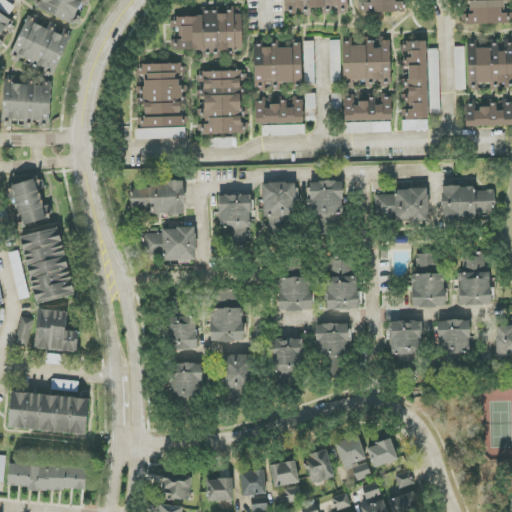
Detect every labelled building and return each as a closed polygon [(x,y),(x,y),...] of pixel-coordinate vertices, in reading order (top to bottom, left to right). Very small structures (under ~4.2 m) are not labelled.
[(15,7),(4,0),(0,0),(0,9),(9,15),(15,7)] [(38,0),(35,8),(78,26),(82,18),(76,15),(82,2),(83,2),(83,0),(38,0)] [(284,0),(285,14),(311,13),(311,11),(337,10),(337,14),(348,13),(347,0),(284,0)] [(386,0),(387,10),(402,11),(402,0),(396,0),(386,0)] [(504,0),(471,1),(471,14),(466,14),(466,24),(511,23),(511,12),(504,13),(504,0)] [(242,14),(234,14),(234,11),(214,12),(214,11),(202,12),(202,17),(170,17),(170,28),(173,28),(174,50),(203,50),(203,58),(235,57),(235,49),(243,49),(242,14)] [(29,16),(12,55),(55,73),(72,33),(63,29),(61,34),(34,22),(36,19),(29,16)] [(343,43),(343,88),(353,88),(353,80),(366,80),(366,89),(378,89),(378,87),(391,87),(390,40),(377,41),(377,42),(365,42),(365,43),(343,43)] [(314,41),(303,42),(305,85),(315,85),(314,41)] [(428,131),(427,41),(401,42),(401,57),(400,57),(401,68),(406,68),(407,107),(403,107),(404,131),(428,131)] [(511,43),(504,44),(504,51),(498,52),(498,43),(489,44),(489,47),(467,48),(468,91),(478,91),(478,83),(490,83),(491,89),(511,88),(511,43)] [(302,84),(301,44),(290,44),(290,48),(275,48),(275,46),(254,46),(255,90),(269,90),(269,85),(302,84)] [(456,90),(465,90),(464,47),(454,47),(456,90)] [(430,114),(440,113),(438,49),(428,49),(430,114)] [(140,128),(138,128),(138,139),(185,138),(185,125),(188,125),(187,116),(183,117),(182,88),(180,88),(179,74),(184,73),(184,64),(138,65),(140,128)] [(202,135),(247,134),(247,123),(241,123),(240,71),(199,72),(200,118),(209,118),(210,125),(202,125),(202,135)] [(31,121),(33,84),(4,82),(2,120),(31,121)] [(35,84),(33,120),(50,121),(51,84),(35,84)] [(314,94),(305,95),(306,112),(315,112),(314,94)] [(392,121),(392,98),(381,98),(381,101),(355,101),(355,95),(344,95),(344,121),(392,121)] [(304,124),(303,100),(293,100),(293,108),(287,108),(287,99),(255,100),(256,125),(304,124)] [(511,125),(511,102),(499,103),(499,101),(487,101),(487,107),(477,107),(477,103),(466,103),(466,127),(511,125)] [(391,122),(346,123),(346,134),(391,132),(391,122)] [(305,125),(263,126),(263,136),(305,135),(305,125)] [(52,218),(49,205),(41,207),(37,191),(45,189),(42,179),(6,187),(9,200),(15,198),(19,214),(14,215),(17,226),(52,218)] [(184,214),(184,182),(149,182),(149,189),(131,189),(131,210),(151,210),(151,214),(184,214)] [(343,220),(343,182),(311,182),(311,220),(343,220)] [(263,216),(295,217),(296,184),(264,183),(263,216)] [(442,217),(496,216),(495,190),(474,191),(474,186),(442,187),(442,217)] [(429,190),(396,189),(395,221),(428,222),(429,190)] [(250,195),(220,196),(220,229),(227,229),(227,247),(250,247),(250,195)] [(393,195),(376,195),(376,218),(393,218),(393,195)] [(36,304),(75,295),(58,227),(20,237),(36,304)] [(143,256),(162,256),(162,261),(195,261),(195,231),(143,231),(143,256)] [(9,253),(19,300),(29,298),(19,251),(9,253)] [(413,274),(412,308),(443,308),(443,254),(417,254),(416,274),(413,274)] [(491,273),(485,273),(485,257),(461,256),(460,305),(490,306),(491,273)] [(358,310),(358,277),(349,277),(349,259),(328,259),(328,310),(358,310)] [(311,311),(311,277),(279,278),(280,311),(311,311)] [(237,308),(237,289),(213,290),(214,309),(237,308)] [(167,350),(197,350),(197,316),(189,316),(189,298),(167,298),(167,350)] [(245,341),(244,308),(210,309),(212,342),(245,341)] [(77,352),(79,332),(66,331),(67,311),(39,310),(38,318),(19,317),(17,344),(33,345),(32,349),(77,352)] [(470,321),(436,320),(435,339),(440,339),(439,356),(469,357),(470,321)] [(419,321),(387,322),(388,339),(391,339),(391,355),(396,355),(397,371),(421,371),(419,321)] [(348,357),(348,324),(316,325),(317,358),(348,357)] [(497,357),(511,356),(511,326),(496,327),(497,357)] [(270,339),(270,373),(276,373),(276,387),(299,387),(298,339),(270,339)] [(62,365),(62,355),(47,354),(46,364),(62,365)] [(224,355),(222,404),(246,405),(249,356),(224,355)] [(201,364),(171,363),(170,397),(201,398),(201,364)] [(89,398),(11,393),(9,429),(87,434),(89,398)] [(344,468),(367,459),(358,435),(335,444),(344,468)] [(367,447),(374,468),(398,460),(391,440),(367,447)] [(334,479),(327,450),(304,456),(311,485),(334,479)] [(271,465),(273,487),(299,484),(296,462),(271,465)] [(366,462),(352,468),(357,480),(371,474),(366,462)] [(8,487),(86,492),(87,468),(48,466),(48,467),(9,464),(8,487)] [(244,497),(267,494),(263,470),(240,473),(244,497)] [(400,489),(415,484),(410,471),(395,477),(400,489)] [(191,500),(192,476),(163,475),(162,499),(191,500)] [(233,501),(232,479),(207,480),(207,502),(233,501)] [(302,500),(299,487),(284,490),(287,503),(302,500)] [(395,506),(395,511),(417,511),(415,493),(401,495),(402,505),(395,506)] [(332,498),(336,511),(350,506),(346,494),(332,498)] [(362,511),(388,511),(384,500),(361,508),(362,511)]
